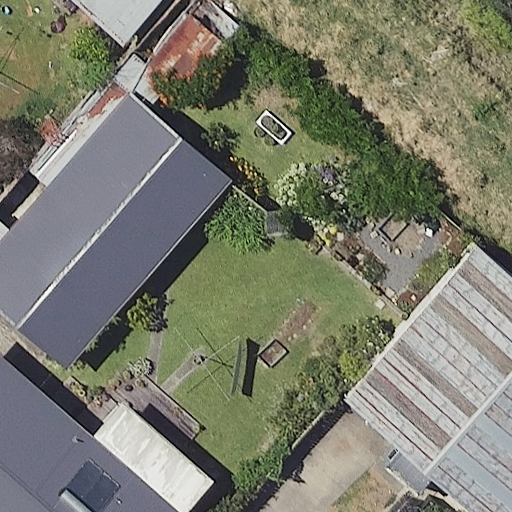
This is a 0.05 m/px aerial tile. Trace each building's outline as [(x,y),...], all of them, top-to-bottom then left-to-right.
[(151,0),(77,0),(116,37),(151,0)] [(225,166),(123,79),(0,221),(0,308),(59,359),(225,166)] [(511,273),(470,236),(337,386),(481,511),(503,511),(511,502),(511,273)] [(183,511),(184,511),(0,349),(0,511),(183,511)] [(341,511),(329,501),(318,511),(341,511)]
